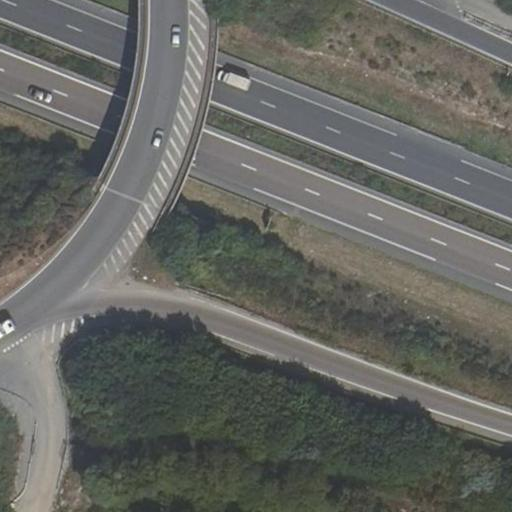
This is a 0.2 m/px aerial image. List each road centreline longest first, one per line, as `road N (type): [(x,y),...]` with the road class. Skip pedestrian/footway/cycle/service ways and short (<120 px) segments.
road 1 (trunk): [(0,73),(511,272)]
road 2 (trunk): [(511,202),(0,4)]
road 3 (trunk): [(34,311),(88,301),(155,304),(511,425)]
road 4 (primary): [(34,311),(89,258),(140,178),(168,92),(174,0)]
road 5 (track): [(30,511),(47,464),(41,401),(1,334)]
